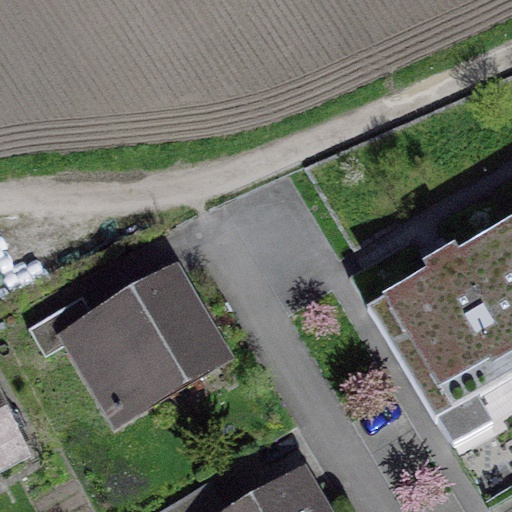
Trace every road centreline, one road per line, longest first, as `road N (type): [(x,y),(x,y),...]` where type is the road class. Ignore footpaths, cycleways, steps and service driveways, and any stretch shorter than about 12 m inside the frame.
road 1 (track): [(234,178),(511,55)]
road 2 (residential): [(234,178),(0,204)]
road 3 (residential): [(377,511),(256,311)]
